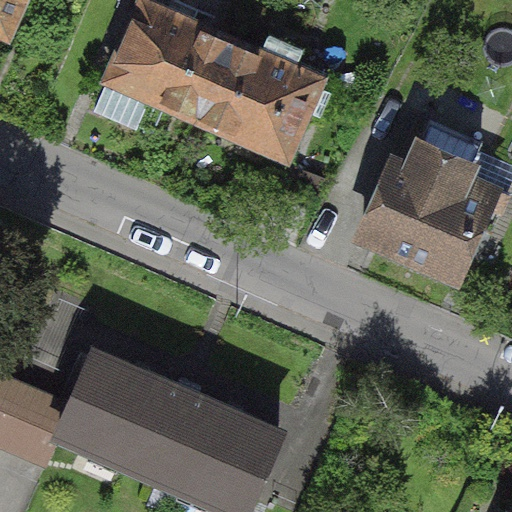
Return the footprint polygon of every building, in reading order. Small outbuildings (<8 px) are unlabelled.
[(0,0),(0,20),(22,31),(35,0),(0,0)] [(232,34),(155,0),(129,0),(97,73),(196,116),(232,34)] [(331,77),(232,34),(196,116),(295,159),(331,77)] [(404,114),(349,235),(455,282),(509,161),(404,114)] [(259,511),(298,421),(96,336),(53,438),(228,511),(259,511)]
